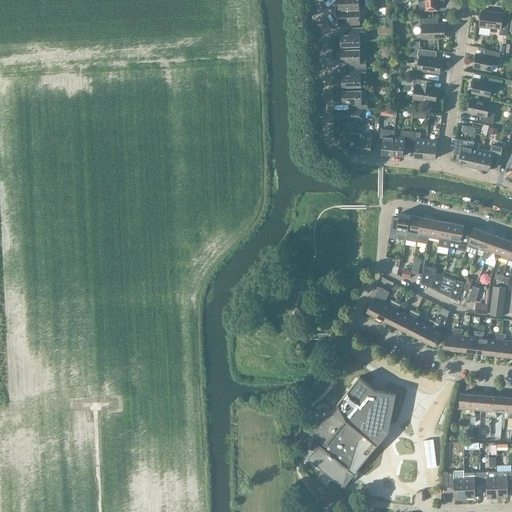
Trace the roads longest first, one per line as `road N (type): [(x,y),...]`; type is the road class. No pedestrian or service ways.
road 1 (residential): [(511,371),(432,359),(352,317),(376,269),(383,206)]
road 2 (residential): [(443,166),(352,160),(333,146),(323,0)]
road 3 (residential): [(443,166),(468,0)]
road 4 (residential): [(511,232),(383,206)]
road 5 (residential): [(511,508),(384,507)]
